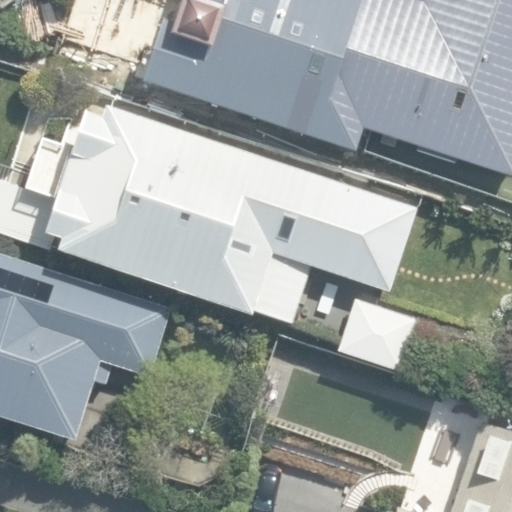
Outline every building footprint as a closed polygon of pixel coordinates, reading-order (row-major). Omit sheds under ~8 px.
[(361,133),(511,180),(511,0),(63,0),(51,43),(145,72),(141,86),(355,153),(361,133)] [(252,312),(291,324),(310,265),(391,292),(418,208),(106,106),(104,118),(84,112),(74,143),(51,136),(30,200),(53,207),(43,236),(60,241),(56,254),(250,317),(252,312)] [(0,231),(17,237),(34,189),(0,178),(0,231)] [(0,417),(75,442),(101,361),(156,379),(178,311),(0,254),(0,417)] [(338,351),(402,372),(417,320),(355,299),(338,351)] [(396,511),(511,511),(511,434),(481,424),(451,511),(409,511),(398,508),(396,511)]
